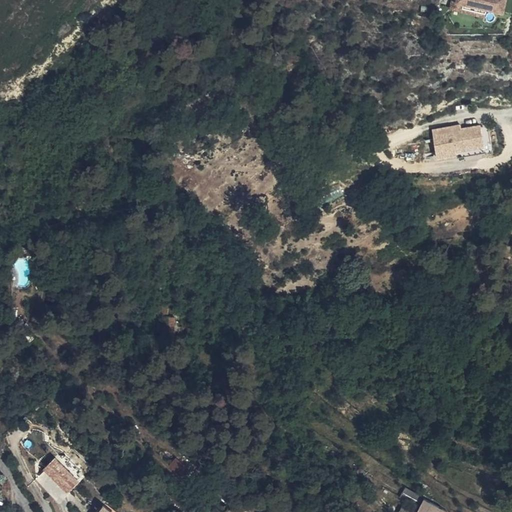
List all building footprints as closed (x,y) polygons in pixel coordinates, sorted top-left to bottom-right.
[(467,2),(457,0),(453,0),(452,7),(487,14),(487,12),(466,7),(467,2)] [(507,0),(457,0),(467,2),(466,7),(487,12),(488,8),(505,11),(507,0)] [(454,126),(434,129),(439,156),(458,153),(458,149),(477,146),(486,144),(482,125),(463,128),(454,129),(454,126)] [(178,314),(170,314),(169,307),(163,308),(164,332),(178,332),(178,314)] [(183,477),(192,468),(178,455),(170,464),(183,477)] [(79,478),(58,457),(46,468),(67,490),(79,478)] [(433,511),(436,506),(416,495),(406,511),(405,511),(433,511)] [(117,511),(105,503),(98,511),(117,511)] [(405,511),(406,511),(392,503),(386,511),(405,511)]
